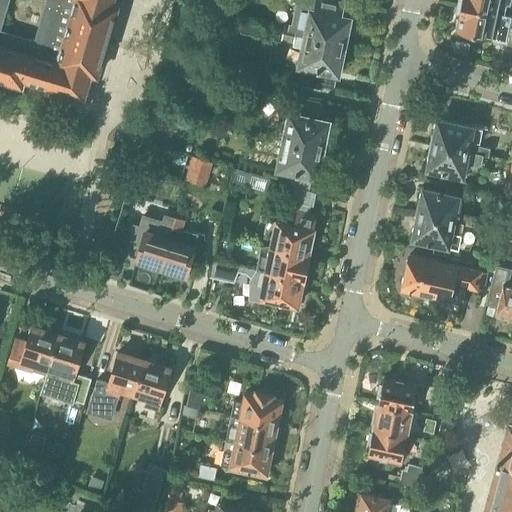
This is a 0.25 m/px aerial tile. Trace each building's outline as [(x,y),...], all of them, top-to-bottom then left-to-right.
[(91,73),(97,75),(117,6),(111,5),(112,0),(0,0),(0,79),(22,86),(24,80),(83,97),(91,73)] [(173,49),(186,0),(175,0),(162,48),(173,49)] [(283,33),(343,46),(349,18),(342,16),(344,4),(323,0),(299,0),(294,27),(285,25),(283,33)] [(463,0),(463,6),(495,13),(505,15),(507,5),(511,5),(511,0),(463,0)] [(495,13),(463,6),(460,18),(457,19),(456,24),(458,28),(458,30),(502,40),(507,36),(509,28),(507,22),(494,19),(495,13)] [(293,47),(303,49),(299,65),(338,73),(343,46),(283,33),(282,40),(294,43),(293,47)] [(186,50),(202,53),(206,41),(190,37),(186,50)] [(470,45),(456,41),(453,52),(467,55),(470,45)] [(171,66),(168,77),(195,83),(198,72),(171,66)] [(152,128),(177,136),(181,122),(169,119),(172,110),(160,106),(152,128)] [(284,140),(322,149),(328,121),(290,113),(281,111),(275,139),(284,140)] [(435,132),(433,144),(483,154),(483,155),(489,128),(473,125),(472,126),(438,119),(437,122),(435,124),(434,129),(435,132)] [(322,149),(284,140),(278,168),(316,176),(322,149)] [(140,168),(153,172),(161,145),(147,142),(140,168)] [(428,159),(427,163),(428,166),(427,170),(463,177),(465,164),(465,163),(478,165),(481,163),(483,154),(433,144),(430,157),(428,159)] [(185,179),(206,185),(213,162),(192,156),(185,179)] [(254,188),(257,174),(234,169),(231,182),(254,188)] [(418,214),(453,221),(459,196),(423,189),(423,191),(420,194),(419,198),(421,202),(418,214)] [(271,248),(308,256),(311,242),(314,241),(315,234),(313,232),(316,215),(297,211),(294,225),(277,221),(276,222),(267,220),(264,235),(273,238),(271,248)] [(463,223),(453,221),(418,214),(416,226),(413,228),(412,233),(413,236),(413,239),(470,251),(481,227),(474,226),(474,225),(463,223)] [(463,223),(474,225),(475,221),(476,217),(464,215),(464,217),(463,223)] [(177,217),(173,228),(182,230),(185,219),(177,217)] [(170,238),(161,267),(165,268),(167,273),(176,276),(180,272),(186,274),(190,261),(199,263),(201,258),(203,252),(204,246),(205,240),(204,234),(181,232),(182,230),(173,228),(170,238)] [(161,267),(170,238),(145,231),(136,260),(142,262),(143,265),(152,268),(156,266),(161,267)] [(256,269),(266,271),(303,279),(303,277),(306,275),(308,269),(306,266),(308,256),(271,248),(261,245),(256,269)] [(403,278),(402,283),(403,285),(402,289),(421,293),(423,295),(428,297),(430,295),(449,299),(453,284),(483,290),(487,271),(410,255),(409,258),(407,261),(408,265),(405,276),(403,278)] [(486,304),(497,307),(495,314),(506,317),(506,319),(511,320),(511,285),(508,285),(511,269),(511,268),(502,266),(503,260),(497,259),(496,265),(493,277),(486,304)] [(249,276),(250,268),(223,263),(222,271),(249,276)] [(303,279),(266,271),(264,281),(255,279),(251,295),(261,297),(261,298),(264,298),(266,302),(272,303),(275,301),(297,306),(298,301),(301,299),(302,293),(300,292),(303,279)] [(16,339),(8,363),(46,375),(58,334),(56,333),(54,330),(48,328),(45,330),(33,326),(28,343),(16,339)] [(58,334),(46,375),(71,382),(83,342),(71,338),(70,335),(64,333),(61,335),(58,334)] [(134,393),(144,359),(119,352),(109,383),(97,379),(87,412),(112,420),(118,399),(119,399),(119,397),(122,389),(134,393)] [(170,367),(144,359),(134,393),(148,397),(146,405),(158,408),(170,367)] [(378,404),(411,410),(417,383),(392,378),(391,380),(383,379),(382,385),(380,385),(377,397),(379,398),(378,404)] [(187,405),(199,408),(203,409),(208,388),(191,385),(187,405)] [(439,387),(428,385),(426,398),(436,400),(439,387)] [(241,417),(276,425),(277,421),(280,419),(281,414),(279,411),(281,401),(272,399),(273,394),(256,390),(255,396),(246,394),(244,402),(234,400),(231,415),(241,417)] [(197,417),(199,408),(187,405),(183,404),(181,414),(197,417)] [(411,410),(378,404),(376,406),(377,408),(376,414),(373,416),(372,423),(374,426),(373,428),(406,435),(411,410)] [(274,436),(276,425),(241,417),(239,426),(229,425),(226,440),(271,449),(272,446),(275,444),(276,438),(274,436)] [(426,418),(423,430),(434,432),(436,420),(426,418)] [(457,422),(442,418),(439,432),(455,435),(457,422)] [(511,511),(511,427),(509,426),(486,511),(511,511)] [(406,435),(373,428),(372,434),(370,433),(367,446),(369,446),(368,453),(376,454),(375,457),(401,462),(406,435)] [(269,461),(271,449),(226,440),(221,464),(231,466),(230,467),(266,475),(266,471),(270,469),(271,464),(269,461)] [(42,453),(28,449),(26,457),(39,461),(42,453)] [(185,457),(176,456),(174,465),(183,467),(185,457)] [(153,511),(166,469),(150,464),(142,491),(133,488),(128,503),(153,511)] [(198,476),(214,480),(217,467),(201,464),(198,476)] [(402,469),(399,485),(411,488),(421,490),(426,467),(412,464),(410,471),(402,469)] [(100,492),(104,481),(92,476),(88,488),(100,492)] [(421,490),(411,488),(408,501),(426,506),(429,492),(421,490)] [(355,511),(388,511),(392,498),(359,491),(355,511)] [(200,511),(194,511),(255,511),(256,507),(253,506),(255,496),(240,492),(238,500),(226,498),(225,501),(221,500),(219,510),(209,508),(207,511),(200,511)] [(180,511),(182,503),(167,500),(164,511),(180,511)]
